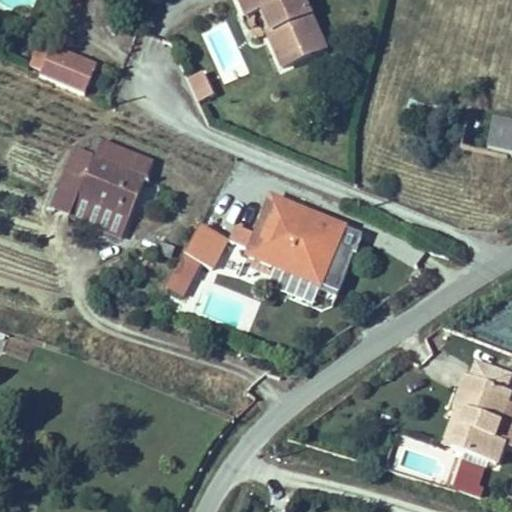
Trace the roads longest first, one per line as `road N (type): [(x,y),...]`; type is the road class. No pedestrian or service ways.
road 1 (unclassified): [(204,511),(240,454),(287,406),(511,256)]
road 2 (track): [(240,454),(280,475),(416,511)]
